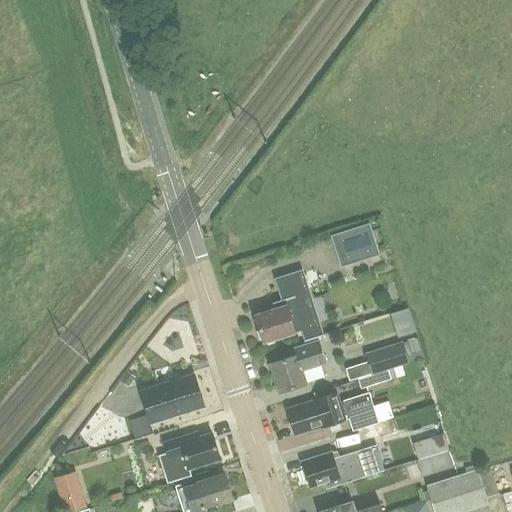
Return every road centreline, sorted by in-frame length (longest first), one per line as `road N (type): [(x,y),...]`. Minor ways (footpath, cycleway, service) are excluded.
road 1 (unclassified): [(277,511),(111,0)]
road 2 (track): [(0,501),(163,303),(204,286)]
